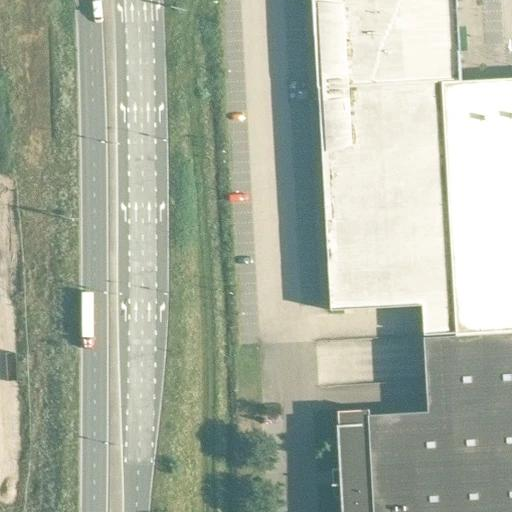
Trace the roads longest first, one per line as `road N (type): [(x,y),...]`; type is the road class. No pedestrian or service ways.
road 1 (trunk): [(87,0),(91,511)]
road 2 (secondary): [(135,511),(136,0)]
